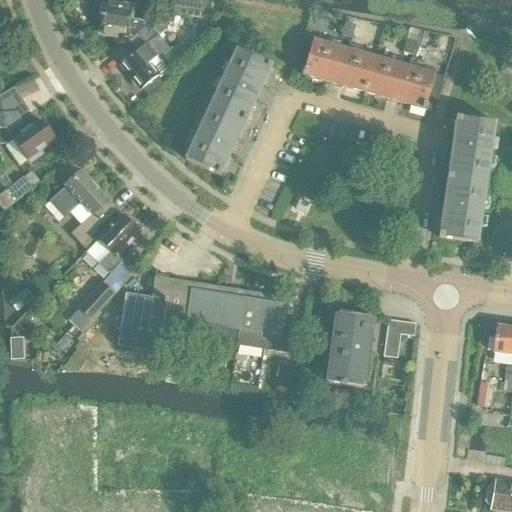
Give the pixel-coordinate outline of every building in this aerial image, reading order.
[(173,0),(171,14),(199,19),(201,0),(173,0)] [(99,16),(96,35),(115,38),(116,34),(128,36),(129,38),(130,39),(144,28),(152,29),(154,12),(144,10),(142,23),(130,21),(132,8),(106,4),(103,17),(99,16)] [(136,53),(121,65),(133,78),(133,82),(136,86),(140,87),(141,89),(148,84),(149,84),(151,82),(151,81),(156,77),(159,75),(149,63),(156,57),(167,47),(161,40),(158,37),(165,31),(167,14),(154,12),(152,29),(144,28),(130,39),(127,41),(136,53)] [(346,23),(342,36),(352,39),(356,26),(346,23)] [(417,46),(424,48),(428,34),(420,32),(417,46)] [(302,37),(297,55),(306,57),(309,49),(312,40),(302,37)] [(304,66),(301,75),(301,76),(362,93),(373,57),(312,39),(312,40),(309,49),(306,57),(304,66)] [(406,40),(403,53),(412,55),(416,43),(406,40)] [(234,49),(209,105),(245,121),(271,66),(234,49)] [(297,55),(295,63),(304,66),(306,57),(297,55)] [(373,57),(362,93),(424,111),(425,110),(427,101),(430,93),(432,84),(434,75),(433,74),(373,57)] [(295,63),(292,72),(301,75),(304,66),(295,63)] [(434,75),(430,93),(438,95),(443,78),(434,75)] [(33,124),(26,128),(18,118),(28,111),(12,88),(0,95),(0,143),(9,143),(12,141),(27,160),(28,159),(31,162),(42,154),(39,151),(55,139),(43,123),(36,128),(33,124)] [(438,95),(430,93),(427,101),(436,104),(438,95)] [(427,101),(425,110),(433,113),(436,104),(427,101)] [(184,160),(220,177),(245,121),(209,105),(184,160)] [(493,123),(455,118),(446,178),(484,183),(493,123)] [(91,216),(85,221),(70,234),(82,247),(97,232),(96,231),(116,212),(106,202),(108,201),(80,171),(64,186),(65,187),(48,202),(64,219),(80,204),(91,216)] [(23,177),(0,194),(0,206),(2,209),(31,186),(30,185),(37,179),(31,172),(24,178),(23,177)] [(437,238),(475,244),(484,183),(446,178),(437,238)] [(110,276),(121,264),(116,259),(139,234),(131,226),(132,223),(126,217),(123,218),(120,216),(96,241),(109,253),(97,265),(110,276)] [(126,287),(117,341),(159,347),(161,334),(162,326),(177,328),(178,319),(187,321),(212,325),(211,334),(238,338),(237,345),(264,349),(289,353),(297,300),(271,296),(245,292),(156,278),(156,276),(157,270),(156,270),(151,299),(126,295),(127,287),(126,287)] [(80,332),(115,295),(103,285),(69,321),(80,332)] [(361,389),(366,355),(371,319),(336,314),(326,384),(361,389)] [(387,321),(385,334),(394,335),(396,322),(387,321)] [(394,335),(399,336),(403,336),(405,324),(396,322),(394,335)] [(405,324),(403,336),(413,337),(414,325),(405,324)] [(492,354),(511,356),(511,328),(496,326),(492,354)] [(385,334),(384,341),(398,343),(399,336),(394,335),(385,334)] [(384,341),(383,349),(397,351),(398,343),(384,341)] [(383,349),(382,357),(396,359),(397,351),(383,349)] [(77,351),(64,368),(69,372),(77,372),(87,359),(77,351)] [(22,352),(11,352),(11,360),(22,360),(22,352)] [(173,361),(171,374),(178,375),(180,362),(173,361)] [(193,361),(191,377),(202,379),(204,363),(193,361)] [(207,362),(205,375),(214,376),(216,364),(207,362)] [(292,365),(279,363),(275,385),(275,386),(290,388),(293,365),(292,365)] [(503,389),(503,393),(511,394),(511,390),(511,382),(504,381),(503,389)] [(480,383),(477,407),(485,409),(488,385),(480,383)] [(218,441),(197,442),(197,478),(219,478),(218,441)] [(176,442),(156,443),(157,479),(177,479),(176,442)] [(197,442),(176,442),(177,479),(197,478),(197,442)] [(115,443),(94,444),(94,480),(116,480),(115,443)] [(135,443),(115,443),(116,480),(136,480),(135,443)] [(156,443),(135,443),(136,480),(157,479),(156,443)] [(278,449),(272,486),(294,489),(299,453),(278,449)] [(299,453),(294,489),(314,492),(319,456),(299,453)] [(319,456),(314,492),(334,495),(339,459),(319,456)] [(339,459),(334,495),(354,498),(360,462),(339,459)] [(360,462),(354,498),(375,501),(381,465),(360,462)] [(487,489),(485,502),(488,505),(491,506),(491,510),(503,511),(506,511),(507,511),(511,511),(511,484),(496,482),(495,486),(492,485),(487,489)] [(197,484),(187,484),(187,493),(198,493),(197,484)] [(208,484),(197,484),(198,493),(208,493),(208,484)] [(157,485),(146,485),(146,494),(157,494),(157,485)] [(167,485),(157,485),(157,494),(167,494),(167,485)] [(116,486),(105,486),(106,495),(116,495),(116,486)] [(126,486),(116,486),(116,495),(126,495),(126,486)] [(282,493),(281,502),(291,504),(293,495),(282,493)] [(293,495),(291,504),(302,505),(303,496),(293,495)] [(323,499),(321,508),(332,510),(333,501),(323,499)] [(333,501),(332,510),(342,511),(343,503),(333,501)]
